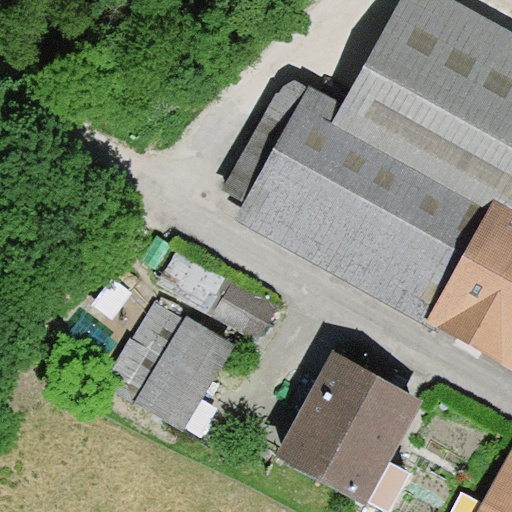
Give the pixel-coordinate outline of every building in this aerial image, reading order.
[(493,203),(511,212),(511,37),(442,0),(400,0),(343,109),(288,81),(222,191),(244,206),(232,220),(423,327),(493,203)] [(511,212),(493,203),(423,327),(509,374),(511,375),(511,212)] [(268,307),(231,286),(216,312),(253,334),(268,307)] [(116,390),(181,427),(226,345),(166,312),(116,390)] [(375,511),(393,511),(411,478),(392,467),(420,405),(398,391),(405,380),(375,363),(368,374),(333,355),(274,458),(375,511)] [(511,511),(511,449),(491,508),(463,493),(453,511),(511,511)]
